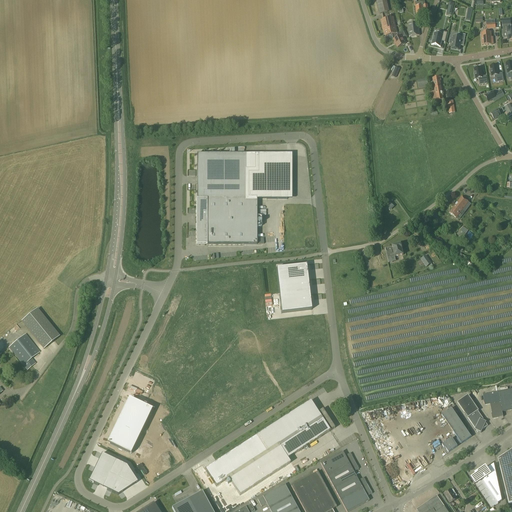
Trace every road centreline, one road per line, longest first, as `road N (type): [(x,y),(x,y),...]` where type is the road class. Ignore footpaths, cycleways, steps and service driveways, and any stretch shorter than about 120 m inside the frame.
road 1 (unclassified): [(338,368),(132,502),(112,505),(80,488),(78,473),(165,293)]
road 2 (unclassified): [(165,293),(177,255),(179,153),(188,142),(308,138),(324,252)]
road 3 (primary): [(110,280),(119,164),(114,0)]
road 4 (primary): [(22,511),(78,388),(110,280)]
road 5 (unclassified): [(324,252),(379,243),(506,155)]
road 6 (unclassified): [(394,505),(338,368)]
road 7 (unclassified): [(394,505),(511,429)]
